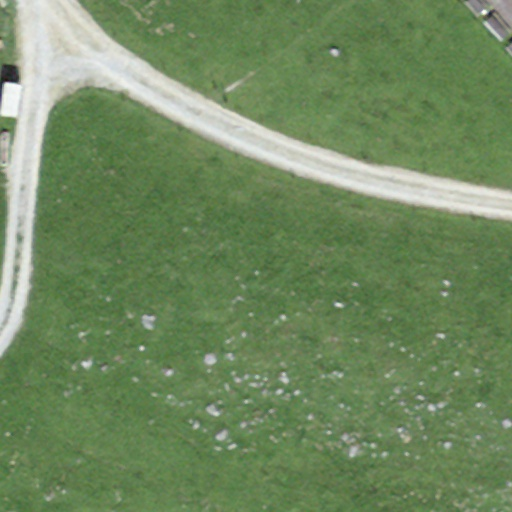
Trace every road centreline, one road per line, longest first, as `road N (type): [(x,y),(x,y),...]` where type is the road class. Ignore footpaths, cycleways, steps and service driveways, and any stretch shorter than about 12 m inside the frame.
road 1 (track): [(511,202),(359,175),(282,152),(99,55),(39,0)]
road 2 (track): [(0,330),(17,269),(39,85),(63,29)]
